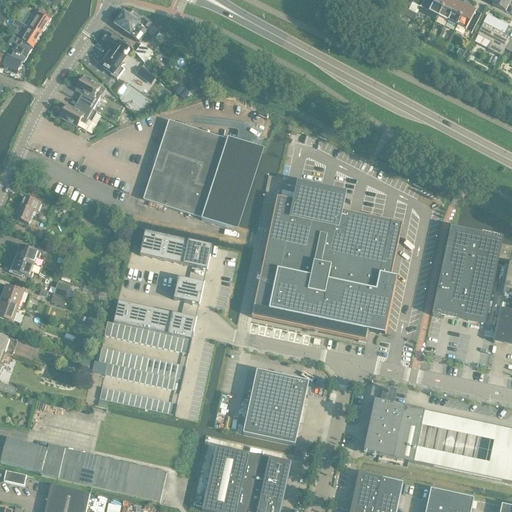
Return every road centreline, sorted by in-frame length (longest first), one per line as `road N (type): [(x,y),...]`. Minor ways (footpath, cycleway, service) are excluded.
road 1 (secondary): [(511,161),(231,11)]
road 2 (residential): [(0,196),(29,126),(98,18)]
road 3 (unclassified): [(511,397),(350,362)]
road 4 (unclassified): [(350,362),(200,330)]
road 5 (residential): [(317,511),(350,362)]
